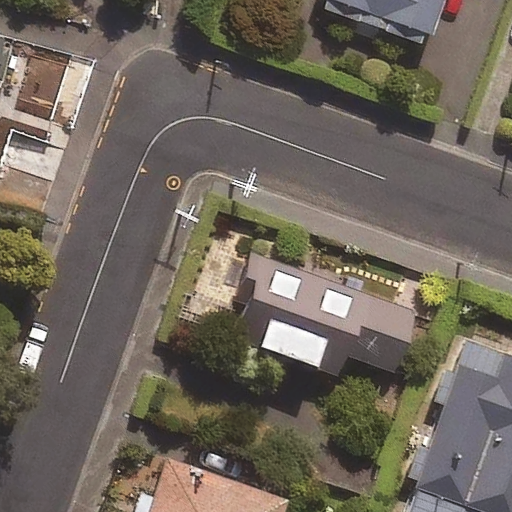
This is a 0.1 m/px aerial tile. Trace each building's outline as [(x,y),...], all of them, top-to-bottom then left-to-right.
[(314,0),(313,3),(422,41),(435,0),(314,0)] [(0,69),(8,39),(0,37),(0,69)] [(64,147),(20,134),(11,167),(54,180),(64,147)] [(408,309),(252,257),(226,336),(344,376),(350,357),(388,370),(408,309)] [(511,357),(460,340),(402,511),(477,511),(478,510),(482,511),(511,511),(511,509),(511,357)] [(149,496),(138,492),(130,511),(276,511),(281,498),(163,457),(149,496)]
